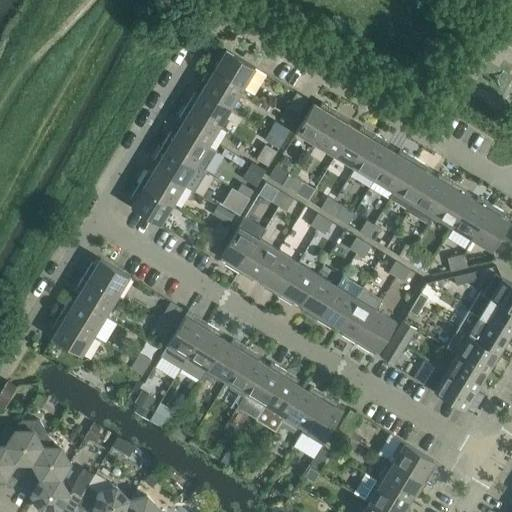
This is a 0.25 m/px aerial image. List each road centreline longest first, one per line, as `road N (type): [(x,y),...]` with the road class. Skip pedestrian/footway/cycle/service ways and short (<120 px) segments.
road 1 (residential): [(511,189),(221,12),(96,219)]
road 2 (residential): [(493,457),(96,219)]
road 3 (residential): [(0,378),(96,219)]
